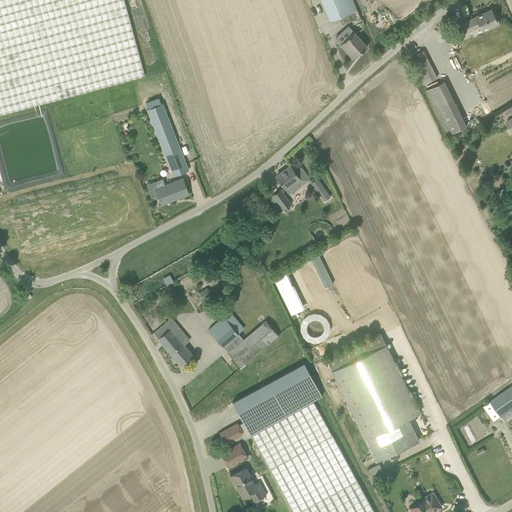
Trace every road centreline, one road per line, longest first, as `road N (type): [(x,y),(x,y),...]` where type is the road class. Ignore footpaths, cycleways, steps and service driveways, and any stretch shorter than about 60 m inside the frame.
road 1 (unclassified): [(122,249),(239,185),(461,0)]
road 2 (unclassified): [(212,511),(191,427),(112,286)]
road 3 (unknown): [(482,511),(398,340)]
